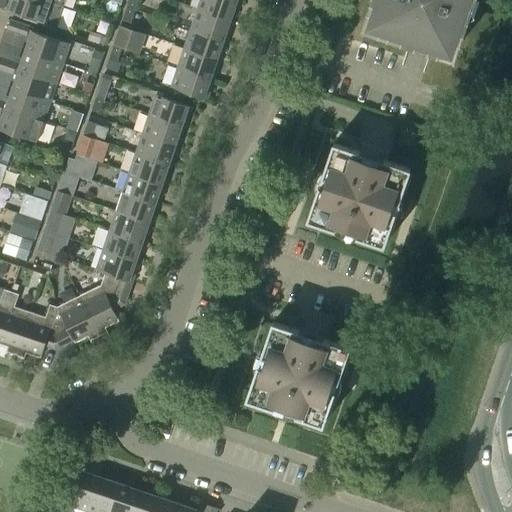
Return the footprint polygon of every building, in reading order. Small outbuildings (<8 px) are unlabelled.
[(45,0),(10,0),(7,9),(44,22),(43,24),(56,28),(63,6),(45,0)] [(128,0),(127,6),(135,9),(138,0),(128,0)] [(236,0),(200,0),(197,8),(234,21),(240,1),(236,0)] [(375,0),(366,26),(453,55),(471,0),(375,0)] [(127,6),(122,20),(131,23),(135,9),(127,6)] [(197,8),(191,28),(227,40),(234,21),(197,8)] [(7,29),(26,35),(29,26),(10,20),(7,29)] [(120,26),(114,45),(122,48),(136,52),(143,34),(120,26)] [(191,28),(184,47),(221,59),(227,40),(191,28)] [(32,30),(25,50),(63,63),(70,43),(32,30)] [(114,45),(109,59),(117,61),(122,48),(114,45)] [(184,47),(178,66),(214,79),(221,59),(184,47)] [(25,50),(19,69),(56,82),(63,63),(25,50)] [(17,62),(8,59),(4,71),(13,74),(17,62)] [(178,66),(171,86),(207,99),(214,79),(178,66)] [(19,69),(12,89),(50,102),(56,82),(19,69)] [(101,82),(96,96),(105,99),(109,85),(101,82)] [(12,89),(5,108),(43,121),(50,102),(12,89)] [(156,94),(149,114),(185,126),(192,106),(156,94)] [(96,96),(91,110),(100,113),(105,99),(96,96)] [(5,108),(0,124),(0,128),(37,141),(43,121),(5,108)] [(149,114),(142,133),(179,145),(185,126),(149,114)] [(88,121),(83,135),(92,138),(96,124),(88,121)] [(142,133),(136,152),(172,165),(179,145),(142,133)] [(83,135),(78,148),(87,151),(92,138),(83,135)] [(334,143),(308,219),(384,245),(410,169),(334,143)] [(136,152),(129,172),(166,184),(172,165),(136,152)] [(69,157),(64,171),(73,174),(78,160),(69,157)] [(64,171),(60,185),(68,188),(73,174),(64,171)] [(129,172),(123,191),(159,203),(166,184),(129,172)] [(36,186),(33,195),(48,201),(51,191),(36,186)] [(123,191),(116,210),(152,223),(159,203),(123,191)] [(56,196),(51,210),(60,213),(64,199),(56,196)] [(51,210),(45,230),(67,237),(74,218),(60,213),(51,210)] [(116,210),(110,230),(146,242),(152,223),(116,210)] [(41,222),(29,218),(23,235),(35,239),(41,222)] [(45,230),(38,249),(61,257),(67,237),(45,230)] [(110,230),(103,249),(139,261),(146,242),(110,230)] [(26,260),(33,240),(23,237),(16,257),(26,260)] [(103,249),(96,269),(105,272),(105,271),(133,281),(139,261),(103,249)] [(20,265),(12,284),(32,291),(39,273),(20,265)] [(101,285),(79,295),(100,337),(109,333),(106,327),(119,320),(114,309),(125,304),(133,281),(105,271),(105,272),(101,285)] [(0,325),(12,291),(0,287),(0,325)] [(12,291),(0,325),(0,343),(8,346),(6,353),(15,356),(30,311),(15,306),(19,294),(12,291)] [(44,345),(45,345),(55,349),(73,340),(75,342),(88,336),(91,342),(100,337),(79,295),(58,306),(44,345)] [(30,311),(15,356),(24,359),(26,353),(41,357),(45,345),(44,345),(58,306),(57,306),(50,304),(46,317),(30,311)] [(273,321),(247,398),(324,424),(350,347),(273,321)] [(79,469),(67,503),(88,510),(99,476),(79,469)] [(99,476),(88,510),(92,511),(108,511),(119,482),(99,476)] [(119,482),(108,511),(130,511),(138,489),(119,482)] [(138,489),(130,511),(151,511),(157,495),(138,489)] [(157,495),(151,511),(173,511),(177,502),(157,495)] [(177,502),(173,511),(196,511),(197,509),(177,502)]
